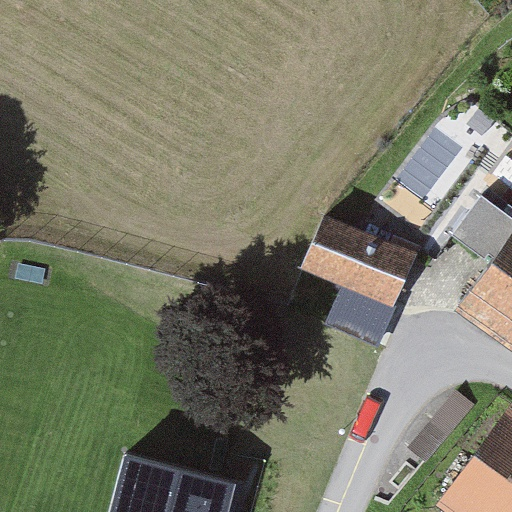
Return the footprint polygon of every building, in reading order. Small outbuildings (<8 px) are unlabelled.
[(326,323),(383,346),(421,253),(321,212),(298,268),(341,286),(326,323)] [(511,236),(471,299),(511,327),(511,236)] [(407,450),(429,467),(476,407),(454,389),(407,450)] [(511,511),(511,399),(445,500),(463,511),(511,511)] [(113,511),(232,511),(237,493),(127,464),(113,511)]
